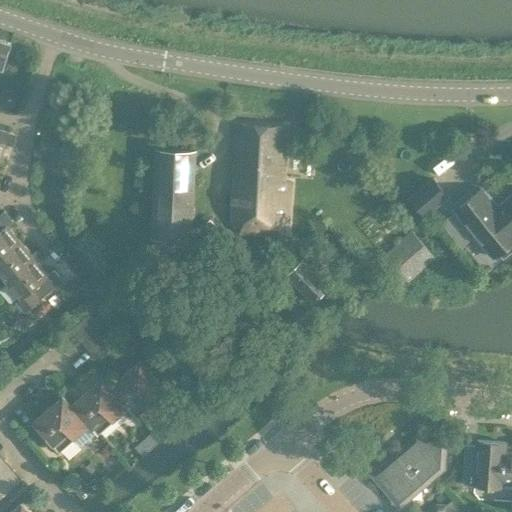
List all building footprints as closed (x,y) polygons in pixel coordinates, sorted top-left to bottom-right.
[(0,65),(2,66),(10,41),(0,37),(0,65)] [(284,180),(287,125),(237,122),(231,220),(240,231),(288,234),(291,180),(284,180)] [(191,237),(195,150),(155,148),(151,235),(191,237)] [(134,178),(134,187),(142,187),(142,179),(134,178)] [(440,189),(432,179),(420,189),(410,197),(421,210),(424,214),(446,197),(440,189)] [(511,194),(504,201),(491,200),(482,188),(455,210),(493,257),(499,251),(503,257),(511,249),(511,194)] [(6,224),(12,220),(4,210),(0,213),(0,256),(20,240),(6,224)] [(209,238),(220,228),(211,218),(200,228),(209,238)] [(407,282),(435,257),(410,230),(382,256),(407,282)] [(37,248),(31,253),(20,240),(0,256),(0,272),(7,281),(35,257),(37,261),(43,256),(37,248)] [(49,275),(37,261),(35,257),(7,281),(20,297),(17,300),(25,311),(41,298),(40,297),(46,293),(62,279),(55,270),(49,275)] [(313,301),(329,286),(303,259),(288,274),(313,301)] [(96,358),(121,337),(95,307),(71,328),(96,358)] [(150,401),(163,389),(140,363),(113,386),(138,414),(151,403),(150,401)] [(111,418),(124,407),(101,380),(75,403),(76,405),(98,430),(99,432),(113,420),(111,418)] [(76,405),(72,409),(62,398),(36,421),(61,450),(74,439),(80,446),(98,430),(76,405)] [(149,431),(141,438),(149,448),(156,442),(157,441),(158,441),(149,431)] [(442,467),(444,439),(416,437),(373,474),(399,504),(442,467)] [(511,452),(504,452),(505,442),(476,440),(476,445),(465,444),(462,484),(473,485),(511,487),(511,509),(511,511),(511,510),(511,452)] [(0,481),(13,470),(5,460),(0,464),(0,481)] [(0,498),(22,480),(13,470),(0,481),(0,498)] [(429,511),(462,511),(451,499),(444,506),(437,506),(429,511)]
